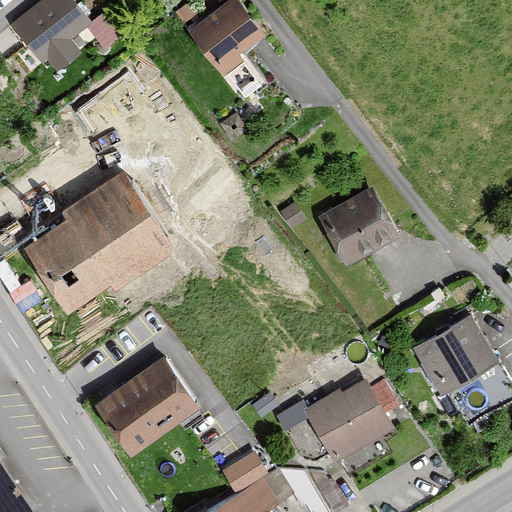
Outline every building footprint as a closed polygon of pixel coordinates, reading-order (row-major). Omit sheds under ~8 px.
[(77,0),(40,0),(14,21),(44,61),(50,56),(62,71),(85,53),(73,36),(94,21),(77,0)] [(234,0),(228,0),(184,35),(215,74),(263,36),(234,0)] [(62,218),(16,250),(59,310),(101,281),(108,292),(188,236),(196,248),(236,220),(218,195),(184,219),(140,156),(58,213),(62,218)] [(369,190),(318,217),(343,265),(395,237),(369,190)] [(469,314),(409,349),(436,395),(496,359),(469,314)] [(156,356),(90,404),(127,454),(193,406),(156,356)] [(364,377),(303,410),(331,461),(392,428),(364,377)] [(0,511),(30,511),(0,467),(0,511)] [(261,473),(206,511),(263,511),(280,502),(261,473)]
